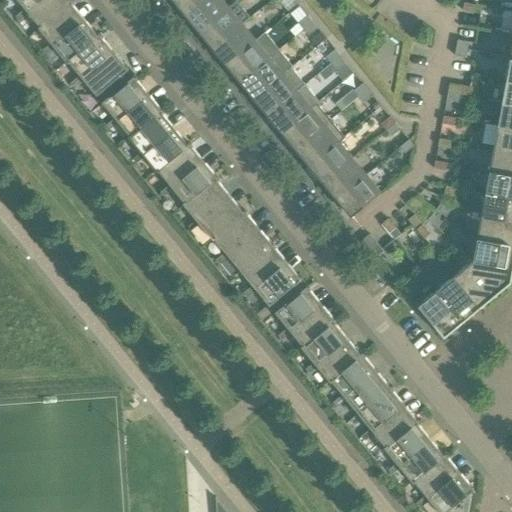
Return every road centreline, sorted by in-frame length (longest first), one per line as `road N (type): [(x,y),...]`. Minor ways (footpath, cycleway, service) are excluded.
road 1 (residential): [(114,0),(427,384)]
road 2 (residential): [(427,384),(511,487)]
